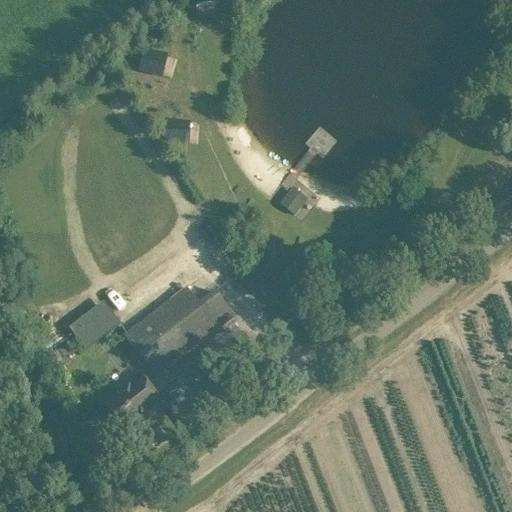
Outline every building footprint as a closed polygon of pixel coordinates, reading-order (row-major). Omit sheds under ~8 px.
[(146,52),(141,71),(162,77),(167,57),(146,52)] [(167,122),(166,142),(188,144),(189,124),(167,122)] [(284,197),(279,203),(295,216),(303,206),(287,193),(284,197)] [(265,266),(254,275),(264,286),(275,277),(265,266)] [(114,425),(119,423),(125,431),(147,414),(149,416),(164,406),(145,381),(154,373),(156,376),(217,330),(185,289),(125,335),(150,368),(140,375),(140,374),(103,402),(111,413),(108,417),(114,425)] [(109,307),(75,334),(87,349),(121,323),(109,307)]
